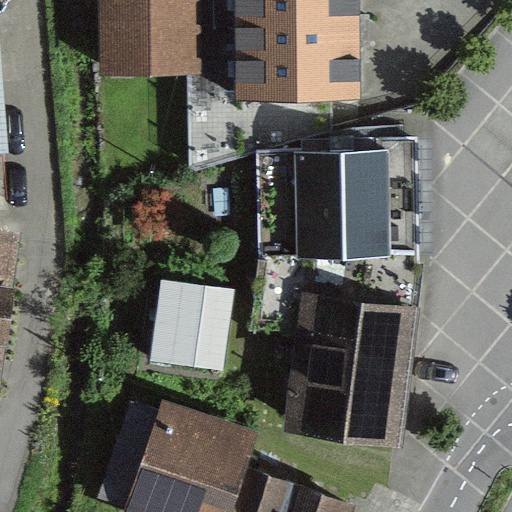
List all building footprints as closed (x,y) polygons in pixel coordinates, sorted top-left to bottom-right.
[(203,0),(101,0),(104,71),(205,68),(203,0)] [(368,0),(239,0),(238,96),(366,98),(368,0)] [(419,133),(259,142),(263,253),(415,256),(419,133)] [(0,326),(11,217),(0,215),(0,326)] [(357,257),(314,256),(281,422),(405,437),(420,299),(351,280),(357,257)] [(238,288),(156,281),(149,354),(231,362),(238,288)] [(264,432),(165,397),(123,511),(237,511),(254,467),(264,432)] [(356,511),(361,493),(254,467),(237,511),(356,511)]
